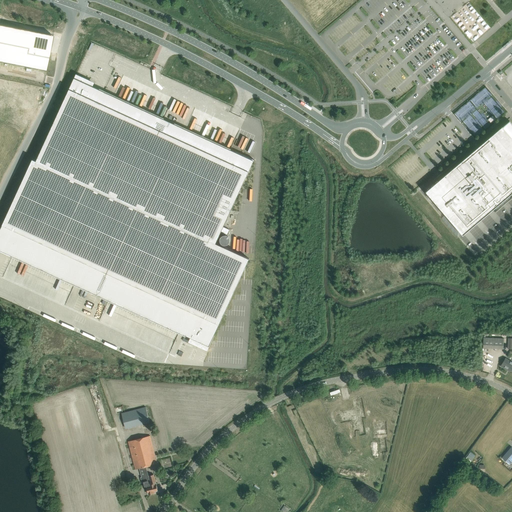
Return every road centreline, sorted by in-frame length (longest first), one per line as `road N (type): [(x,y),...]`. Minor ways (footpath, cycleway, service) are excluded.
road 1 (tertiary): [(163,511),(227,432),(295,392),(430,370),(511,393)]
road 2 (tertiary): [(58,0),(162,42),(322,132)]
road 3 (tertiary): [(324,121),(203,46),(99,0)]
road 4 (unclassified): [(511,14),(407,106)]
